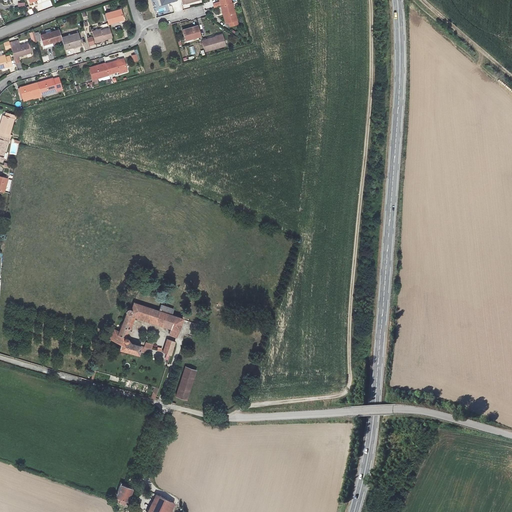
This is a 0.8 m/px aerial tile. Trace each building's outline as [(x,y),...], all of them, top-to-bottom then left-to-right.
[(236,24),(229,0),(218,0),(219,1),(211,3),(213,7),(220,5),(225,22),(226,22),(227,26),(236,24)] [(105,12),(108,23),(124,18),(121,8),(105,12)] [(101,29),(93,32),(96,41),(104,39),(104,37),(112,35),(109,27),(108,27),(107,23),(99,25),(100,27),(101,29)] [(200,35),(198,25),(182,28),(185,39),(200,35)] [(44,44),(62,39),(62,37),(60,31),(59,30),(41,35),(44,44)] [(62,37),(62,39),(65,49),(81,44),(78,33),(65,36),(62,37)] [(89,46),(95,45),(93,36),(87,37),(89,46)] [(225,45),(222,36),(215,38),(215,36),(202,39),(204,49),(205,50),(225,45)] [(25,53),(25,54),(32,52),(29,43),(20,46),(18,41),(12,43),(10,43),(11,46),(14,57),(18,57),(18,56),(18,55),(25,53)] [(0,70),(13,67),(10,56),(6,57),(5,55),(0,56),(0,70)] [(106,63),(109,73),(118,71),(119,74),(127,72),(123,58),(106,63)] [(93,79),(97,77),(109,74),(109,73),(106,63),(106,62),(90,67),(93,79)] [(109,74),(97,77),(99,82),(107,80),(107,84),(111,83),(109,74)] [(41,94),(56,90),(56,88),(62,86),(59,77),(53,79),(52,78),(38,82),(41,93),(41,94)] [(24,97),(41,93),(38,82),(21,87),(24,97)] [(41,93),(24,97),(25,101),(42,97),(41,94),(41,93)] [(14,119),(5,116),(3,124),(1,124),(0,127),(0,131),(10,134),(14,119)] [(17,155),(19,140),(11,139),(10,154),(17,155)] [(0,175),(0,190),(5,192),(8,178),(0,175)] [(163,298),(159,310),(172,314),(176,302),(163,298)] [(182,318),(172,314),(159,310),(134,302),(132,309),(132,308),(131,308),(130,307),(129,307),(128,307),(128,308),(127,308),(126,309),(126,310),(126,311),(126,312),(127,313),(119,331),(114,328),(109,338),(120,344),(118,349),(138,354),(139,351),(148,353),(150,348),(151,348),(152,343),(145,341),(144,346),(140,346),(140,345),(129,342),(125,336),(123,335),(127,327),(125,326),(131,313),(170,326),(168,333),(176,337),(182,318)] [(163,351),(170,354),(175,341),(167,339),(163,351)] [(197,370),(185,366),(175,396),(187,400),(197,370)] [(116,500),(126,503),(126,502),(132,487),(121,483),(117,498),(116,500)] [(156,494),(147,511),(169,511),(174,503),(156,494)]
